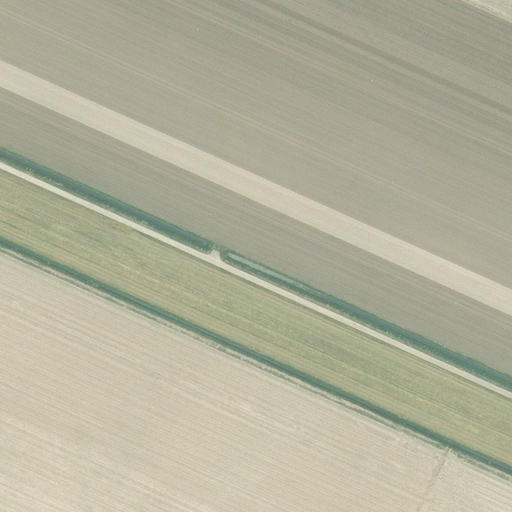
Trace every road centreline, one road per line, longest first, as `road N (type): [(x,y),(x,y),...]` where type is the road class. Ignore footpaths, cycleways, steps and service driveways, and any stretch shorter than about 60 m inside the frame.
road 1 (track): [(511,396),(0,164)]
road 2 (track): [(511,457),(0,227)]
